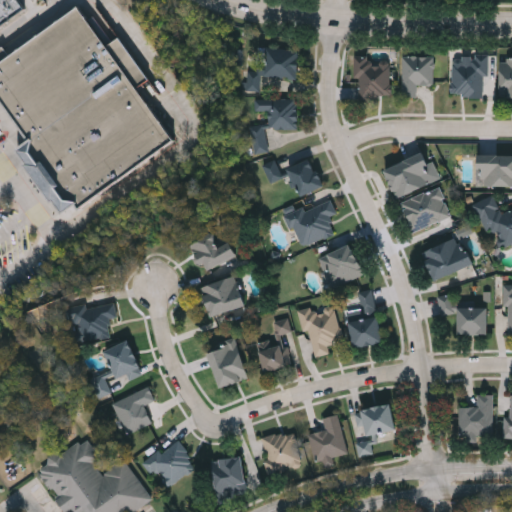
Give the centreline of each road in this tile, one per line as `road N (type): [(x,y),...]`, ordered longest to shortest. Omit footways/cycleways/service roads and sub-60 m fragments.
road 1 (residential): [(436,466),(408,296),(331,116),(335,0)]
road 2 (tertiary): [(227,0),(333,22),(511,22)]
road 3 (residential): [(511,364),(356,378),(234,416)]
road 4 (residential): [(234,416),(218,424),(192,399),(161,335),(155,286)]
road 5 (residential): [(342,145),(385,128),(511,128)]
road 6 (tertiary): [(436,466),(270,511)]
road 7 (tertiary): [(344,511),(511,490)]
